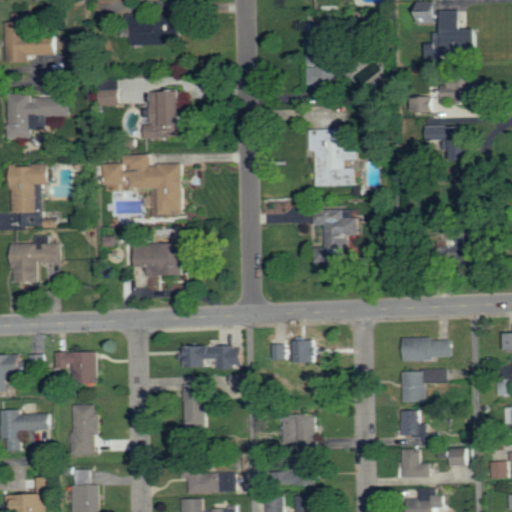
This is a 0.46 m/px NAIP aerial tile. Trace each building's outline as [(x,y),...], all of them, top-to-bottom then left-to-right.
[(419,21),(435,21),(435,13),(438,13),(438,22),(443,22),(443,1),(420,1),(419,21)] [(481,51),(481,28),(467,28),(467,10),(446,10),(446,32),(438,32),(438,42),(430,42),(430,58),(462,58),(462,51),(481,51)] [(10,22),(10,61),(32,61),(32,54),(61,54),(60,34),(36,34),(36,13),(16,13),(16,22),(10,22)] [(137,16),(137,45),(184,44),(183,15),(137,16)] [(341,23),(311,24),(312,67),(311,68),(312,84),(344,83),(341,23)] [(454,90),(448,90),(448,96),(461,97),(461,103),(481,103),(482,76),(455,75),(454,90)] [(103,84),(104,106),(124,105),(123,83),(103,84)] [(186,91),(154,91),(155,124),(149,125),(149,138),(183,137),(183,127),(187,127),(186,91)] [(74,95),(12,96),(13,138),(35,138),(35,129),(50,129),(50,116),(75,116),(74,95)] [(421,96),(420,114),(435,115),(436,97),(421,96)] [(469,153),(470,126),(430,125),(429,140),(447,140),(447,153),(469,153)] [(320,186),(359,186),(359,168),(350,168),(350,160),(361,160),(361,146),(353,146),(352,129),(314,129),(314,151),(320,151),(320,186)] [(188,164),(154,164),(154,154),(128,155),(128,163),(110,164),(110,190),(127,190),(127,177),(135,177),(135,188),(162,188),(162,215),(188,215),(188,164)] [(14,166),(15,213),(25,213),(25,226),(46,226),(46,213),(40,213),(40,185),(52,184),(52,165),(14,166)] [(319,263),(352,263),(352,235),(363,235),(363,218),(355,218),(356,210),(316,210),(316,225),(330,225),(330,248),(319,248),(319,263)] [(486,232),(461,232),(460,260),(480,261),(480,246),(486,246),(486,232)] [(17,244),(17,283),(42,283),(43,262),(66,263),(66,243),(54,243),(54,236),(39,235),(39,244),(17,244)] [(107,246),(119,246),(119,236),(107,237),(107,246)] [(140,267),(151,267),(151,276),(167,276),(167,280),(187,280),(187,243),(140,244),(140,267)] [(456,338),(406,339),(407,362),(437,361),(437,358),(456,357),(456,338)] [(322,344),(298,343),(297,363),(321,364),(322,344)] [(188,346),(188,367),(210,367),(210,359),(223,359),(223,369),(233,369),(233,346),(188,346)] [(234,366),(247,366),(248,348),(234,348),(234,366)] [(102,352),(62,353),(62,380),(103,379),(102,352)] [(0,392),(11,392),(10,375),(49,374),(49,354),(29,355),(29,354),(0,354),(0,392)] [(454,383),(454,370),(406,371),(407,402),(429,402),(429,383),(454,383)] [(234,375),(235,384),(249,384),(249,374),(234,375)] [(511,379),(501,380),(501,397),(511,396),(511,379)] [(211,384),(188,384),(190,430),(212,430),(211,384)] [(101,404),(76,405),(77,455),(102,454),(101,404)] [(54,430),(54,413),(24,415),(24,410),(4,411),(6,441),(13,440),(13,450),(26,450),(26,431),(54,430)] [(405,411),(406,436),(429,436),(429,444),(444,444),(444,433),(431,433),(431,423),(424,423),(423,410),(405,411)] [(300,443),(300,451),(322,451),(321,414),(287,415),(288,443),(300,443)] [(472,465),(471,448),(455,449),(455,466),(472,465)] [(425,449),(407,450),(408,480),(436,479),(435,463),(425,464),(425,449)] [(324,484),(324,468),(320,468),(320,458),(301,457),(301,468),(289,468),(289,484),(324,484)] [(194,493),(242,492),(241,472),(215,472),(215,458),(185,458),(185,477),(193,477),(194,493)] [(496,479),(511,477),(511,461),(495,462),(496,479)] [(78,511),(104,511),(104,485),(95,485),(94,470),(77,470),(78,511)] [(41,495),(10,495),(10,511),(49,511),(50,496),(61,496),(61,477),(41,477),(41,495)] [(442,489),(411,490),(411,511),(439,511),(439,508),(449,508),(449,495),(442,495),(442,489)] [(300,496),(300,511),(288,511),(288,501),(271,501),(271,511),(323,511),(324,496),(300,496)] [(185,511),(225,511),(225,509),(207,510),(207,498),(185,499),(185,511)]
